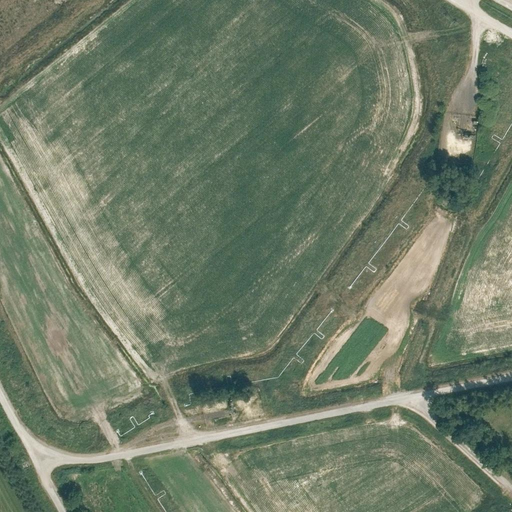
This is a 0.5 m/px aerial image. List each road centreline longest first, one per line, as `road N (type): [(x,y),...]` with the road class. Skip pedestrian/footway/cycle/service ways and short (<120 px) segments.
road 1 (track): [(511,376),(91,454),(27,441),(0,391)]
road 2 (track): [(407,397),(511,490)]
